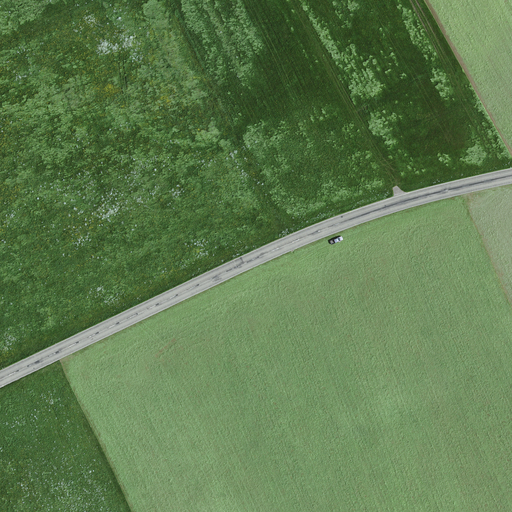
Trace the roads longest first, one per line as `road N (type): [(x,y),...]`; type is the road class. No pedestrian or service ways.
road 1 (tertiary): [(511,175),(312,234),(0,379)]
road 2 (unknown): [(298,0),(413,199)]
